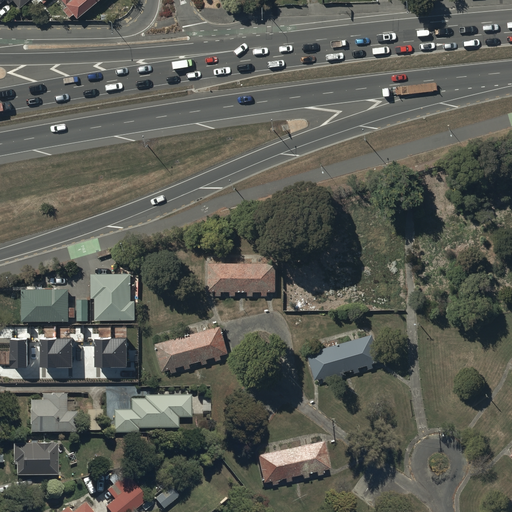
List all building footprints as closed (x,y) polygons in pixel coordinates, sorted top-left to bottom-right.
[(0,0),(0,5),(5,1),(9,5),(13,1),(20,9),(30,0),(0,0)] [(76,22),(101,0),(58,0),(65,7),(60,11),(68,20),(72,17),(76,22)] [(253,294),(261,294),(261,297),(267,297),(267,294),(275,295),(275,265),(208,265),(208,294),(215,294),(215,297),(221,297),(221,294),(229,294),(229,297),(235,297),(235,294),(247,294),(247,297),(253,297),(253,294)] [(130,276),(90,276),(90,301),(94,301),(94,321),(136,321),(136,281),(130,281),(130,276)] [(69,324),(69,320),(75,320),(75,310),(69,310),(69,291),(21,291),(21,324),(69,324)] [(88,301),(76,301),(76,323),(88,323),(88,301)] [(109,325),(88,325),(88,347),(110,347),(110,341),(114,341),(114,330),(109,330),(109,325)] [(120,328),(120,338),(135,338),(135,328),(120,328)] [(162,373),(169,371),(171,375),(177,373),(176,370),(183,368),(185,371),(190,370),(189,366),(201,363),(202,366),(208,364),(207,361),(215,359),(216,362),(221,361),(220,358),(228,355),(220,328),(154,347),(162,373)] [(359,370),(367,367),(368,371),(374,369),(373,366),(379,364),(371,336),(306,354),(314,382),(322,380),(323,384),(329,382),(328,378),(336,376),(337,380),(342,378),(341,375),(353,371),(354,374),(360,373),(359,370)] [(20,365),(20,381),(68,381),(68,352),(46,353),(46,345),(28,345),(28,353),(22,353),(22,365),(20,365)] [(66,414),(66,395),(42,395),(42,402),(30,402),(30,435),(77,435),(77,414),(66,414)] [(191,396),(144,396),(144,400),(131,400),(131,411),(113,411),(113,434),(138,434),(138,430),(178,430),(178,419),(191,419),(191,396)] [(87,411),(87,432),(102,432),(102,411),(87,411)] [(317,474),(318,478),(323,477),(323,472),(330,471),(324,443),(257,457),(263,485),(271,483),(272,488),(278,486),(277,483),(286,481),(287,485),(292,483),(291,479),(302,477),(303,481),(309,480),(308,476),(317,474)] [(57,445),(13,445),(13,465),(16,465),(16,477),(57,477),(57,445)] [(108,511),(132,511),(147,499),(126,475),(106,492),(114,501),(106,509),(108,511)] [(163,510),(179,497),(170,487),(154,499),(163,510)]
